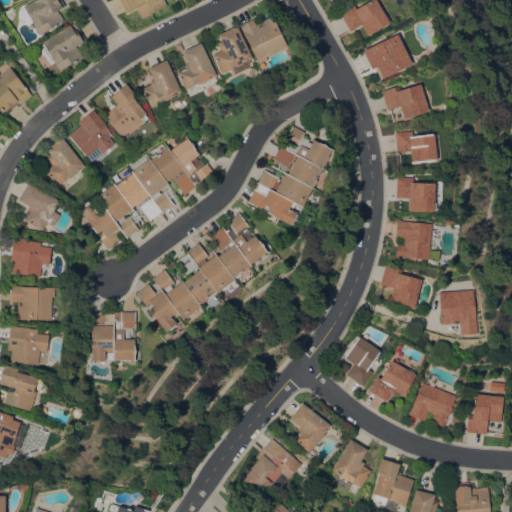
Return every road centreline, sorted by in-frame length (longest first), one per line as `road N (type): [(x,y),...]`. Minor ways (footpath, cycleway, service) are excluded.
road 1 (residential): [(297,0),(361,117),(371,164),(366,248),(331,327),(183,511)]
road 2 (residential): [(343,73),(269,118),(216,200),(111,277)]
road 3 (residential): [(0,177),(32,129),(122,55),(226,0)]
road 4 (residential): [(511,460),(397,437),(301,368)]
